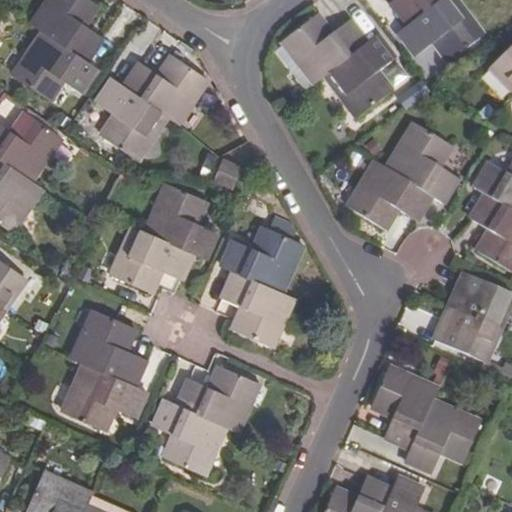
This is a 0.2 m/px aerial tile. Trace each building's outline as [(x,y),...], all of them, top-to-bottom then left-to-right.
[(84,61),(101,37),(82,25),(96,5),(89,0),(48,0),(32,25),(43,33),(84,61)] [(410,27),(445,0),(396,0),(392,3),(410,27)] [(481,37),(453,0),(445,0),(410,27),(400,35),(416,57),(435,43),(449,62),(481,37)] [(365,46),(348,23),(331,35),(316,16),(282,42),(284,45),(313,84),(325,75),(365,46)] [(95,69),(84,61),(43,33),(12,77),(47,101),(61,79),(79,92),(95,69)] [(377,37),(365,46),(325,75),(357,118),(391,92),(378,73),(395,61),(377,37)] [(302,94),(313,84),(284,45),(273,53),(302,94)] [(511,46),(491,67),(511,88),(511,46)] [(159,76),(140,64),(124,87),(166,115),(177,122),(206,79),(173,56),(159,76)] [(124,87),(114,80),(97,104),(115,117),(101,137),(135,160),(166,115),(124,87)] [(82,121),(95,130),(107,113),(94,104),(82,121)] [(0,126),(0,159),(30,180),(58,138),(25,114),(12,134),(0,126)] [(387,169),(431,196),(442,202),(457,177),(438,166),(450,146),(414,124),(387,169)] [(30,180),(0,159),(0,226),(9,232),(40,187),(30,180)] [(239,167),(224,161),(216,180),(231,186),(239,167)] [(387,169),(375,162),(348,208),(384,230),(396,209),(415,221),(431,196),(387,169)] [(490,164),(475,189),(486,196),(511,211),(511,172),(510,175),(490,164)] [(146,232),(191,251),(204,257),(214,232),(196,224),(205,201),(168,185),(146,232)] [(511,211),(486,196),(471,221),(489,233),(477,253),(511,273),(511,211)] [(159,271),(179,280),(191,251),(146,232),(133,227),(111,278),(148,294),(159,271)] [(233,240),(221,268),(233,273),(279,294),(301,244),(264,227),(255,249),(233,240)] [(0,304),(4,308),(25,278),(0,260),(0,304)] [(279,294),(233,273),(222,299),(241,308),(232,331),(270,347),(291,299),(279,294)] [(449,309),(498,330),(511,297),(511,295),(464,275),(449,309)] [(483,364),(498,330),(449,309),(435,342),(483,364)] [(132,385),(144,359),(124,351),(133,328),(95,310),(74,358),(84,363),(132,385)] [(144,391),(132,385),(84,363),(63,414),(103,431),(112,409),(132,418),(144,391)] [(189,379),(177,406),(224,427),(236,432),(258,383),(219,366),(210,388),(189,379)] [(393,417),(384,437),(410,448),(430,403),(435,391),(388,369),(370,408),(393,417)] [(177,406),(166,401),(154,427),(173,436),(164,459),(202,476),(224,427),(177,406)] [(430,403),(410,448),(405,461),(432,473),(441,452),(463,461),(479,425),(430,403)] [(81,511),(84,507),(90,495),(42,473),(25,511),(81,511)] [(415,511),(423,492),(396,479),(390,493),(381,511),(415,511)] [(381,511),(390,493),(364,481),(355,501),(333,491),(324,511),(381,511)] [(132,511),(90,494),(90,495),(84,507),(96,511),(132,511)]
